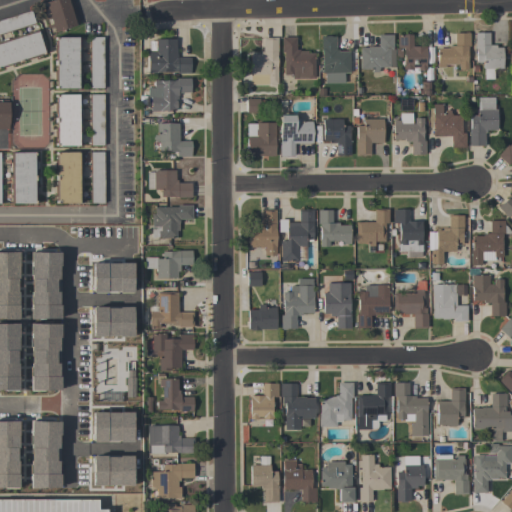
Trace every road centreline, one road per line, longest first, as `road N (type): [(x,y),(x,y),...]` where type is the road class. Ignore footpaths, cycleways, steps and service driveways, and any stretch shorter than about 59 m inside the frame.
road 1 (residential): [(224,511),(219,10)]
road 2 (residential): [(151,12),(511,1)]
road 3 (residential): [(224,184),(476,183)]
road 4 (residential): [(224,360),(473,356)]
